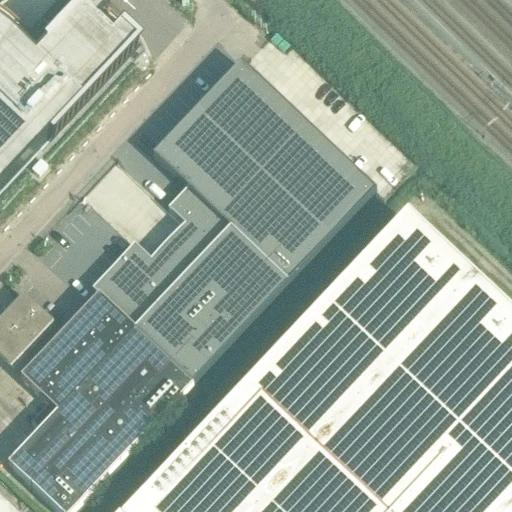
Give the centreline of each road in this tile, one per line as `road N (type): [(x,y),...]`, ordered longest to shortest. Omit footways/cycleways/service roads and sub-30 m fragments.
road 1 (unknown): [(222,15),(333,112),(337,130),(331,147),(196,274)]
road 2 (unclassified): [(0,259),(222,15)]
